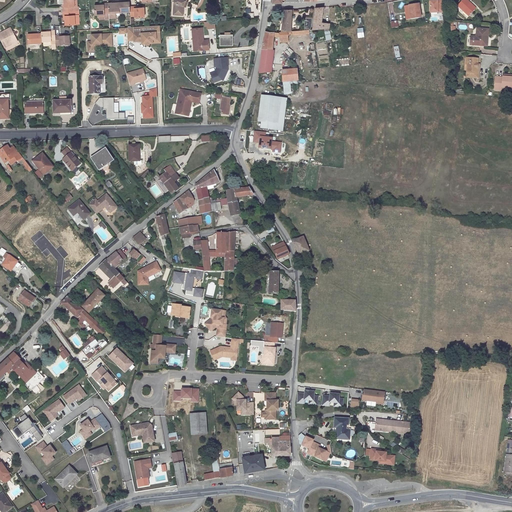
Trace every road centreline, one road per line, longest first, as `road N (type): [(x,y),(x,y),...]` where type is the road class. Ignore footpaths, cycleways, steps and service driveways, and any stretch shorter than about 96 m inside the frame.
road 1 (residential): [(0,359),(103,255),(234,148)]
road 2 (residential): [(234,129),(0,134)]
road 3 (residential): [(133,499),(117,426),(94,398),(54,428)]
road 4 (residential): [(299,276),(289,240),(234,148)]
road 5 (residential): [(234,129),(266,8)]
road 6 (secondary): [(393,500),(450,493),(511,502)]
